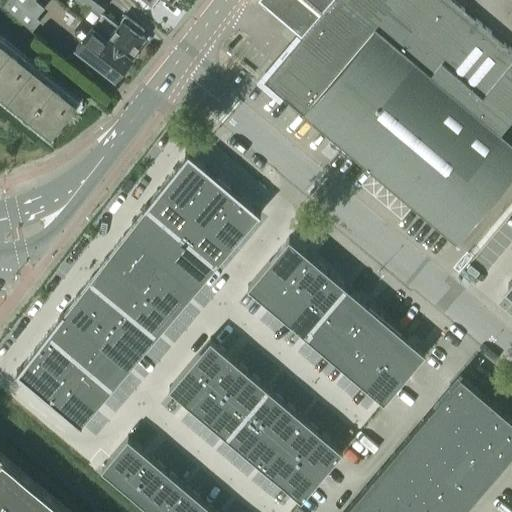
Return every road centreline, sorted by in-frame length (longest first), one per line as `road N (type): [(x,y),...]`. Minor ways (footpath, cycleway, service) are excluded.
road 1 (unclassified): [(511,349),(174,66)]
road 2 (tertiary): [(0,234),(64,205),(174,66)]
